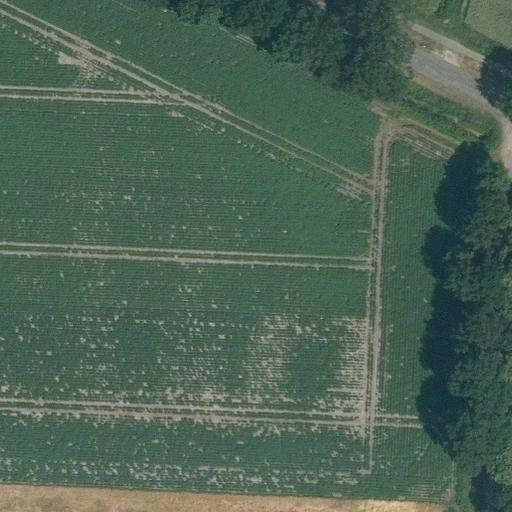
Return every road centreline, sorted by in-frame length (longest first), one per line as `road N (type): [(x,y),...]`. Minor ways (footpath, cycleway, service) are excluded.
road 1 (track): [(511,97),(489,511)]
road 2 (tertiary): [(511,102),(299,0)]
